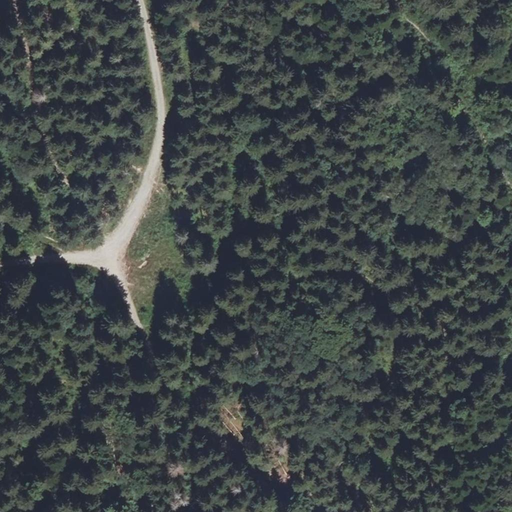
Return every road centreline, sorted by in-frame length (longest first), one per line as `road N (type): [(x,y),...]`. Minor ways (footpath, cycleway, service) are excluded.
road 1 (track): [(336,511),(208,420),(183,392),(104,249)]
road 2 (track): [(104,249),(130,217),(159,128),(158,80),(140,0)]
